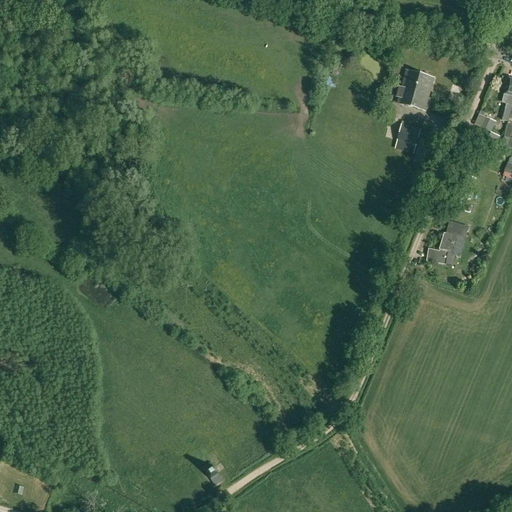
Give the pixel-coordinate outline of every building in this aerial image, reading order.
[(397,95),(400,96),(398,102),(425,109),(428,99),(434,79),(406,71),(404,79),(402,86),(400,85),(397,95)] [(511,110),(511,109),(511,80),(509,79),(503,103),(507,104),(506,109),(511,110)] [(476,125),(480,127),(477,136),(478,136),(486,140),(495,144),(498,136),(490,133),(495,122),(485,117),(485,118),(480,116),(476,125)] [(397,141),(416,146),(421,130),(401,124),(397,141)] [(503,174),(511,177),(511,162),(509,161),(508,162),(503,174)] [(429,249),(427,261),(446,265),(448,252),(450,252),(453,243),(451,242),(453,234),(466,237),(468,228),(450,222),(447,232),(449,232),(448,235),(444,234),(440,249),(440,251),(429,249)] [(215,486),(224,480),(211,462),(202,468),(215,486)] [(16,486),(13,493),(22,496),(24,489),(16,486)]
